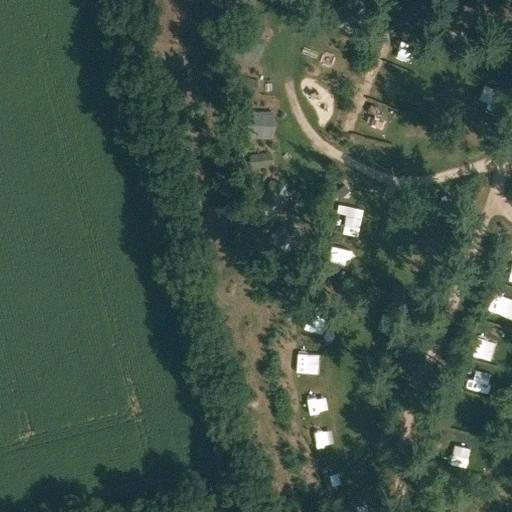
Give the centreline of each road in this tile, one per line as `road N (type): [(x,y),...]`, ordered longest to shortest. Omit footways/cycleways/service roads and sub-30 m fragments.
road 1 (track): [(511,140),(399,444),(401,471)]
road 2 (track): [(501,162),(409,183),(352,165),(310,139),(288,94)]
